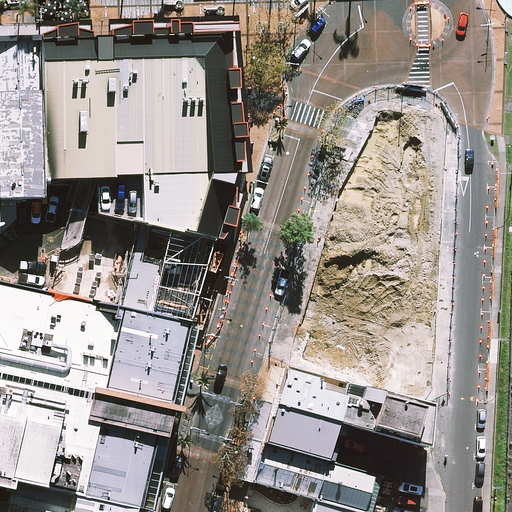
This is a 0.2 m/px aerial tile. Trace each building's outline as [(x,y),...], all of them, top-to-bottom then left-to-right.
[(215,35),(27,42),(42,184),(139,177),(138,224),(211,243),(220,167),(215,35)] [(27,42),(0,42),(0,201),(41,202),(42,184),(27,42)] [(50,295),(121,311),(138,224),(69,211),(50,295)] [(138,224),(121,311),(189,324),(211,243),(138,224)] [(0,284),(0,374),(93,395),(105,392),(121,311),(50,295),(0,284)] [(396,316),(305,289),(283,360),(375,387),(396,316)] [(189,324),(121,311),(105,392),(169,405),(189,324)] [(375,387),(283,360),(270,402),(331,421),(405,443),(418,401),(375,387)] [(0,381),(0,481),(33,489),(55,393),(0,381)] [(55,393),(33,489),(130,510),(150,415),(55,393)] [(331,421),(270,402),(261,435),(321,453),(331,421)] [(321,453),(261,435),(248,474),(358,500),(368,467),(321,453)] [(248,474),(237,511),(396,511),(358,500),(248,474)] [(129,511),(11,488),(5,511),(129,511)]
